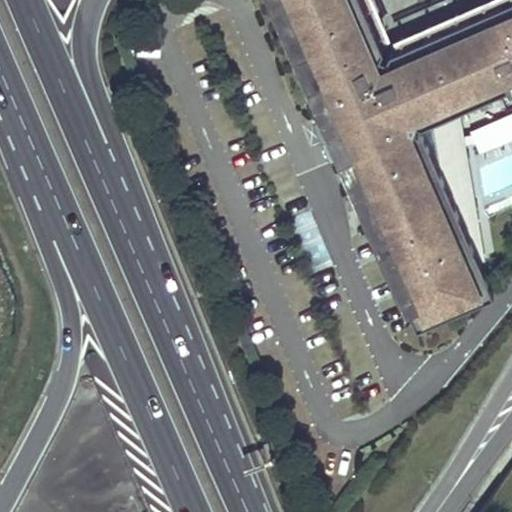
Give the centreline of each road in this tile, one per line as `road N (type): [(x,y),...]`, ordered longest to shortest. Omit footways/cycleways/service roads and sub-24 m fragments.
road 1 (trunk): [(163,316),(26,0)]
road 2 (trunk): [(163,316),(79,36),(92,0)]
road 3 (trunk): [(62,222),(193,511)]
road 4 (trunk): [(62,222),(66,360),(0,496)]
road 5 (trunk): [(250,511),(163,316)]
road 6 (trunk): [(0,76),(62,222)]
road 7 (tertiary): [(436,511),(511,402)]
